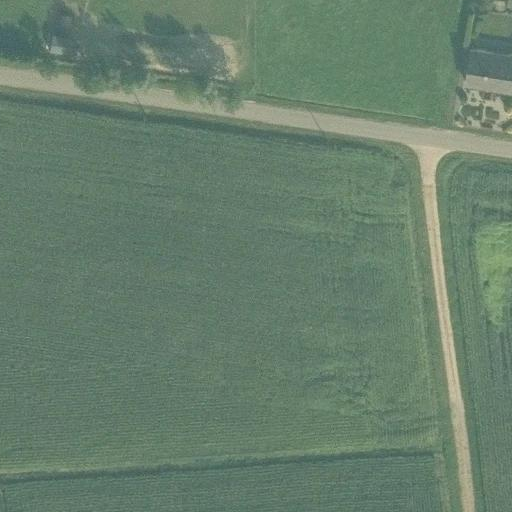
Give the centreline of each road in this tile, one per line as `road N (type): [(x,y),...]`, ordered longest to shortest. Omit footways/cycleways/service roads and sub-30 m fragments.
road 1 (unclassified): [(0,76),(511,147)]
road 2 (track): [(473,511),(431,135)]
